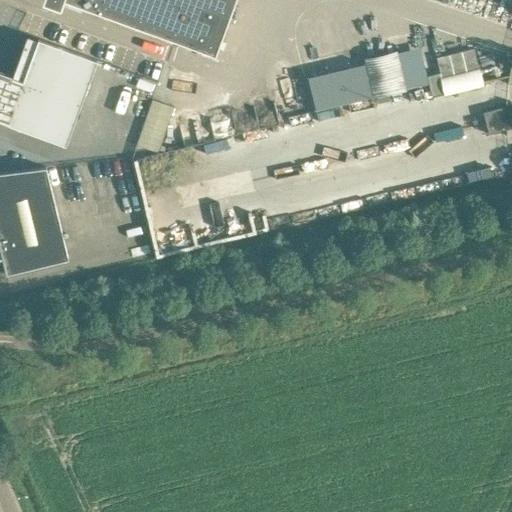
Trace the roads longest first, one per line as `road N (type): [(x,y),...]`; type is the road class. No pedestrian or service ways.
road 1 (unknown): [(250,0),(220,79),(0,14)]
road 2 (unknown): [(511,97),(323,138)]
road 3 (unknown): [(511,36),(386,0)]
